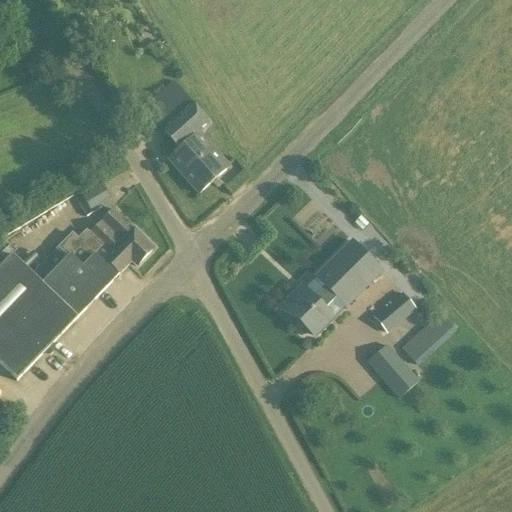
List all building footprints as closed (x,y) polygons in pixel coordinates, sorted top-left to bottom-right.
[(220,159),(201,136),(212,127),(172,82),(141,109),(181,152),(170,161),(198,193),(233,163),(225,154),(220,159)] [(103,186),(82,198),(90,212),(111,200),(103,186)] [(119,275),(131,264),(136,267),(154,249),(133,229),(135,228),(113,209),(90,233),(86,231),(78,239),(71,234),(31,275),(11,257),(0,268),(0,366),(17,383),(118,278),(117,277),(119,275)] [(305,287),(300,283),(282,302),(316,336),(331,321),(321,312),(335,298),(344,307),(381,270),(351,241),(305,287)] [(373,318),(387,335),(421,306),(415,299),(410,303),(402,293),(373,318)] [(401,348),(416,366),(455,331),(439,314),(401,348)] [(410,373),(386,346),(366,363),(382,381),(398,401),(418,382),(410,373)]
